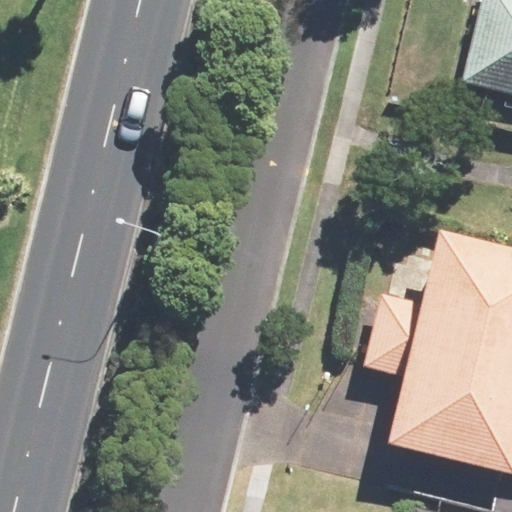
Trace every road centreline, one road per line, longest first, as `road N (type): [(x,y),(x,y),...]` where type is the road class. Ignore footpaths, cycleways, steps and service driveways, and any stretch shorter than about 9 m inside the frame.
road 1 (primary): [(133,0),(10,511)]
road 2 (residential): [(193,511),(314,0)]
